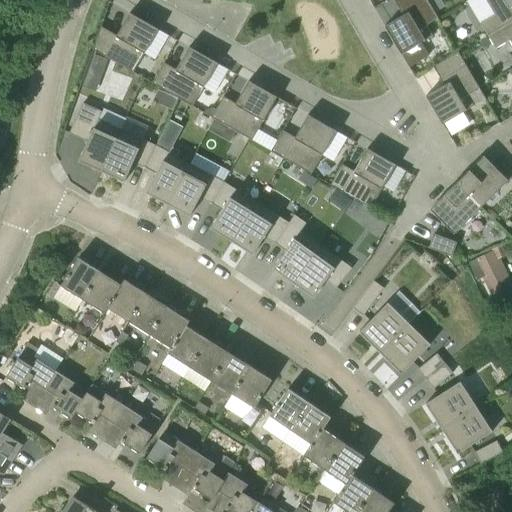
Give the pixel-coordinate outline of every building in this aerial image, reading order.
[(427,25),(439,18),(435,12),(431,5),(427,0),(394,0),(403,15),(385,26),(402,54),(433,36),(427,25)] [(435,12),(445,6),(441,0),(438,0),(431,5),(435,12)] [(511,0),(486,0),(495,14),(481,22),(488,35),(511,20),(511,0)] [(158,29),(130,13),(117,36),(101,27),(93,49),(133,72),(158,29)] [(511,20),(488,35),(496,48),(510,39),(511,43),(511,20)] [(487,36),(480,40),(484,49),(492,44),(487,36)] [(218,63),(189,47),(177,70),(164,62),(152,83),(193,106),(218,63)] [(468,95),(480,88),(458,52),(434,66),(445,85),(426,96),(443,124),(474,105),(468,95)] [(94,54),(90,65),(104,69),(108,59),(94,54)] [(277,97),(249,81),(236,103),(224,96),(212,117),(252,140),(277,97)] [(88,141),(79,161),(102,171),(121,129),(98,119),(101,111),(83,103),(70,133),(88,141)] [(204,113),(212,117),(212,116),(216,109),(213,108),(206,109),(204,113)] [(337,131),(308,115),(295,137),(283,130),(271,151),(312,174),(337,131)] [(171,145),(184,124),(173,118),(161,140),(171,145)] [(218,136),(225,124),(214,118),(208,130),(218,136)] [(121,129),(102,171),(125,181),(133,162),(145,168),(152,154),(156,145),(144,139),(121,129)] [(396,165),(368,149),(355,171),(342,164),(331,185),(371,208),(396,165)] [(463,158),(468,165),(481,157),(477,150),(463,158)] [(168,204),(185,172),(163,160),(152,154),(145,168),(141,176),(152,182),(146,192),(168,204)] [(457,182),(482,207),(508,180),(484,156),(457,182)] [(303,171),(298,180),(305,184),(310,175),(303,171)] [(220,190),(185,172),(168,204),(190,216),(196,205),(207,212),(220,190)] [(482,207),(457,182),(430,209),(455,234),(482,207)] [(232,241),(251,210),(230,197),(220,190),(207,212),(217,218),(211,228),(232,241)] [(273,223),(251,210),(232,241),(253,254),(259,244),(270,251),(284,231),(273,223)] [(273,268),(293,282),(315,253),(295,238),(300,230),(290,223),(284,231),(270,251),(280,258),(273,268)] [(457,242),(434,234),(429,248),(452,256),(457,242)] [(492,252),(470,263),(475,273),(481,270),(497,303),(511,296),(511,285),(511,283),(508,284),(492,252)] [(331,295),(346,276),(335,268),(315,253),(293,282),(314,297),(321,288),(331,295)] [(83,300),(102,272),(80,258),(62,286),(83,300)] [(122,285),(102,272),(83,300),(105,314),(109,308),(122,285)] [(122,285),(109,308),(129,321),(148,293),(126,279),(122,285)] [(384,288),(374,280),(353,308),(363,316),(384,288)] [(148,293),(129,321),(150,335),(169,307),(148,293)] [(388,303),(359,332),(380,353),(409,323),(388,303)] [(169,307),(150,335),(171,348),(187,325),(190,320),(169,307)] [(409,323),(380,353),(402,374),(430,344),(409,323)] [(209,339),(187,325),(171,348),(168,352),(191,367),(209,339)] [(122,348),(129,338),(123,333),(116,344),(122,348)] [(209,339),(191,367),(212,381),(230,353),(209,339)] [(45,388),(57,371),(33,356),(38,348),(29,342),(7,376),(26,389),(32,380),(45,388)] [(230,353),(212,381),(234,395),(252,367),(230,353)] [(426,379),(445,363),(437,353),(418,369),(426,379)] [(137,360),(132,368),(141,374),(146,366),(137,360)] [(445,363),(426,379),(434,388),(453,373),(445,363)] [(252,367),(234,395),(255,408),(273,380),(252,367)] [(88,391),(57,371),(45,388),(59,397),(54,406),(73,418),(77,412),(88,391)] [(460,381),(425,404),(442,429),(476,406),(460,381)] [(88,391),(77,412),(95,423),(101,414),(114,423),(125,405),(93,384),(88,391)] [(291,430),(310,402),(289,388),(270,416),(291,430)] [(198,401),(194,407),(205,414),(209,408),(198,401)] [(310,402),(291,430),(312,444),(324,428),(332,416),(310,402)] [(114,423),(127,432),(122,441),(141,453),(162,419),(152,413),(148,419),(125,405),(114,423)] [(476,406),(442,429),(458,454),(492,431),(476,406)] [(0,451),(13,460),(23,445),(10,437),(7,441),(0,437),(11,419),(0,412),(0,451)] [(324,428),(312,444),(304,455),(326,469),(345,441),(324,428)] [(186,469),(197,451),(165,430),(148,457),(167,470),(172,461),(186,469)] [(497,440),(475,452),(481,463),(503,452),(497,440)] [(365,455),(345,441),(326,469),(346,483),(334,501),(335,501),(365,455)] [(0,470),(4,474),(13,460),(0,451),(0,470)] [(197,451),(186,469),(200,478),(194,487),(213,499),(219,490),(230,472),(233,467),(223,461),(220,466),(197,451)] [(365,455),(335,501),(350,511),(357,511),(374,488),(354,474),(366,456),(365,455)] [(250,511),(258,501),(263,493),(230,472),(219,490),(232,499),(226,508),(233,511),(250,511)] [(374,488),(357,511),(387,511),(394,502),(374,488)] [(64,511),(99,511),(74,496),(64,511)] [(274,511),(258,501),(250,511),(307,511),(300,507),(296,511),(274,511)] [(394,502),(387,511),(388,511),(395,502),(394,502)]
